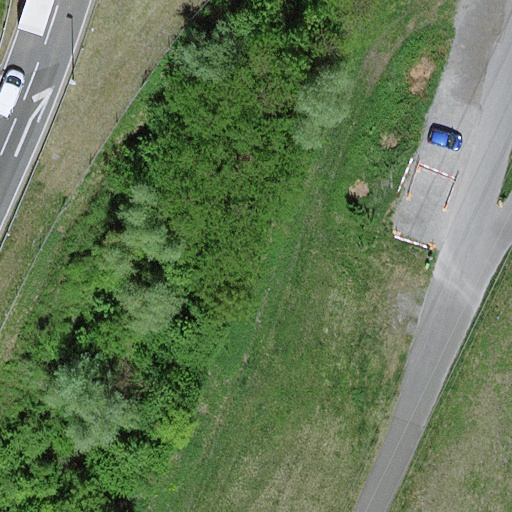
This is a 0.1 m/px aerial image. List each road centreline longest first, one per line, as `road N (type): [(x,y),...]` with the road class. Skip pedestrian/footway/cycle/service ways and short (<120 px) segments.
road 1 (track): [(465,263),(359,511)]
road 2 (track): [(465,263),(511,87)]
road 3 (motorway): [(0,142),(62,0)]
